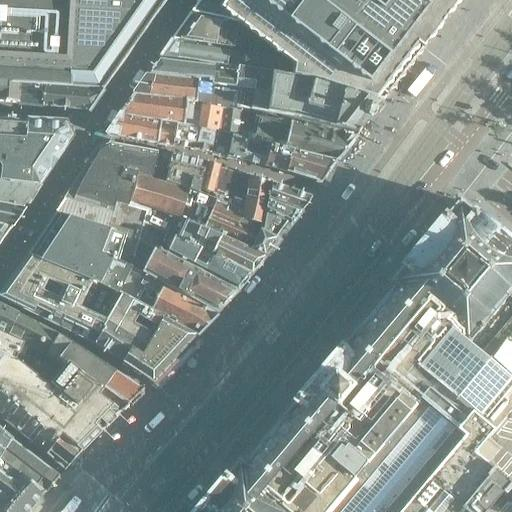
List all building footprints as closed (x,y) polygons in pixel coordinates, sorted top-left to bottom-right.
[(184,0),(0,0),(0,101),(3,102),(19,104),(21,83),(45,85),(103,91),(166,0),(175,0),(181,4),(184,0)] [(202,0),(198,6),(188,0),(184,0),(181,4),(192,11),(190,14),(244,24),(238,54),(276,61),(283,68),(281,78),(382,102),(383,100),(379,97),(382,94),(383,94),(383,93),(386,88),(389,90),(390,89),(404,71),(408,66),(408,67),(423,48),(422,48),(426,43),(441,24),(443,21),(444,19),(445,19),(449,15),(459,2),(460,0),(202,0)] [(238,54),(244,24),(190,14),(189,15),(173,39),(172,39),(171,40),(171,41),(159,58),(231,67),(273,75),(276,61),(238,54)] [(273,96),(278,77),(273,75),(231,67),(159,58),(158,58),(145,77),(198,82),(197,102),(227,106),(239,107),(243,90),(273,96)] [(217,132),(227,106),(197,102),(198,82),(145,77),(133,95),(133,96),(106,134),(106,135),(122,138),(122,137),(149,142),(149,143),(152,144),(153,143),(157,143),(164,122),(180,124),(199,129),(217,132)] [(357,134),(382,102),(281,78),(278,77),(273,96),(243,90),(239,107),(356,134),(357,134)] [(43,106),(45,85),(21,83),(19,104),(43,106)] [(89,111),(103,91),(45,85),(43,106),(89,111)] [(356,134),(239,107),(227,106),(217,132),(235,136),(252,140),(273,145),(335,162),(355,137),(357,134),(356,134)] [(0,137),(25,140),(26,120),(27,119),(25,119),(13,118),(9,118),(0,116),(0,137)] [(0,181),(40,184),(72,137),(70,136),(64,124),(64,122),(26,120),(25,140),(0,137),(0,181)] [(172,146),(180,124),(164,122),(157,143),(166,145),(172,146)] [(192,149),(199,129),(180,124),(172,146),(185,148),(192,149)] [(210,154),(217,132),(199,129),(192,149),(192,150),(193,150),(205,152),(205,153),(209,154),(209,153),(210,154)] [(227,157),(235,136),(217,132),(210,154),(211,154),(211,153),(221,155),(221,156),(226,157),(225,157),(227,157)] [(244,161),(252,140),(235,136),(227,157),(227,158),(228,158),(244,161)] [(265,167),(273,145),(252,140),(244,161),(245,162),(245,161),(263,166),(265,167)] [(162,231),(147,224),(154,209),(132,202),(144,173),(148,174),(156,153),(120,147),(101,143),(78,179),(55,214),(37,241),(26,256),(116,294),(116,293),(128,267),(217,314),(238,292),(154,248),(162,231)] [(320,184),(335,162),(273,145),(265,167),(286,173),(289,174),(292,175),(301,177),(301,178),(303,179),(303,178),(312,181),(320,184)] [(222,198),(208,194),(196,190),(196,188),(162,178),(171,156),(156,153),(148,174),(144,173),(132,202),(154,209),(227,230),(266,257),(290,225),(263,208),(257,225),(236,211),(239,203),(222,198)] [(196,188),(206,163),(204,163),(173,156),(171,156),(162,178),(196,188)] [(208,194),(219,166),(206,163),(196,188),(196,190),(208,194)] [(222,198),(233,171),(219,166),(208,194),(222,198)] [(239,203),(248,176),(233,171),(222,198),(239,203)] [(263,208),(267,194),(271,183),(265,181),(265,182),(259,180),(260,180),(259,179),(259,180),(253,178),(253,177),(248,176),(239,203),(236,211),(257,225),(263,208)] [(0,206),(25,208),(40,184),(0,181),(0,206)] [(310,198),(306,196),(305,195),(305,196),(296,192),(295,192),(285,189),(277,186),(273,184),(271,183),(267,194),(301,211),(310,198)] [(301,211),(267,194),(263,208),(290,225),(301,211)] [(238,461),(194,511),(397,511),(448,452),(441,447),(471,412),(511,369),(511,246),(458,201),(457,201),(406,262),(389,282),(393,286),(355,331),(355,330),(340,348),(339,347),(336,350),(335,350),(324,363),(324,364),(322,367),(321,367),(310,380),(310,381),(308,384),(307,383),(307,384),(296,396),(296,397),(293,401),(294,402),(280,419),(280,420),(242,465),(238,461)] [(0,226),(12,228),(25,209),(25,208),(0,206),(0,226)] [(266,257),(227,230),(154,209),(147,224),(162,231),(154,248),(238,292),(266,257)] [(1,243),(2,242),(1,241),(9,229),(11,230),(12,228),(0,226),(0,242),(1,243)] [(196,335),(116,293),(116,294),(26,256),(0,294),(0,298),(55,325),(55,324),(58,326),(75,334),(93,344),(140,375),(148,380),(151,382),(152,381),(160,389),(204,343),(196,335)] [(217,314),(128,267),(116,293),(196,335),(217,314)] [(140,389),(115,372),(76,347),(58,334),(18,314),(0,305),(0,419),(64,470),(81,452),(120,412),(140,393),(140,392),(141,391),(140,390),(140,389)] [(448,452),(397,511),(511,511),(511,508),(511,507),(511,506),(511,369),(471,412),(441,447),(448,452)] [(49,469),(10,440),(0,431),(0,511),(26,511),(44,492),(45,493),(58,477),(49,469)]
